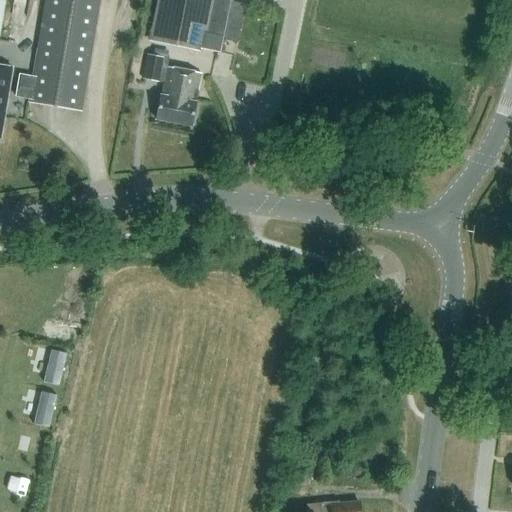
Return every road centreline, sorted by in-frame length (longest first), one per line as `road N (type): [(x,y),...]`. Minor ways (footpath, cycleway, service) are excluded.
road 1 (tertiary): [(267,205),(160,200),(0,222)]
road 2 (tertiary): [(432,420),(450,304),(444,224)]
road 3 (tertiary): [(267,205),(444,224)]
road 4 (tertiary): [(444,224),(511,90)]
